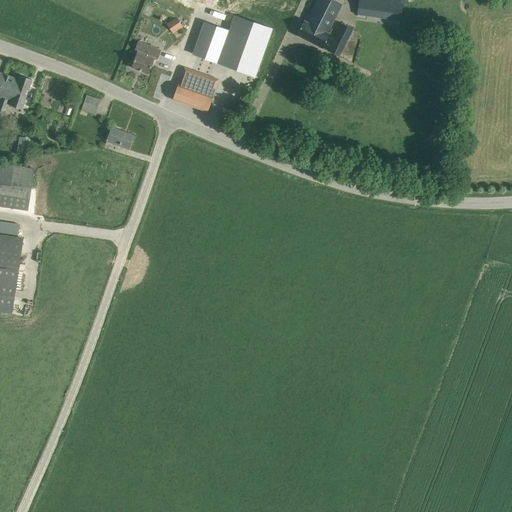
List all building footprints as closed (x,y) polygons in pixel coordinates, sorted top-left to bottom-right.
[(318,0),(308,20),(329,31),(343,5),(334,0),(318,0)] [(359,0),(359,7),(402,13),(404,0),(359,0)] [(272,29),(235,15),(229,31),(204,22),(193,54),(218,63),(255,76),(272,29)] [(183,27),(176,17),(166,24),(173,34),(183,27)] [(329,31),(308,20),(307,21),(305,20),(297,35),(322,48),(331,32),(329,31)] [(353,29),(342,23),(328,51),(340,57),(353,29)] [(161,49),(138,40),(135,49),(137,50),(131,67),(148,74),(155,57),(158,58),(161,49)] [(218,79),(184,67),(173,99),(208,111),(213,96),(218,79)] [(19,79),(0,72),(0,96),(1,97),(0,98),(0,127),(9,103),(22,108),(32,80),(20,75),(19,79)] [(100,100),(87,95),(81,110),(95,114),(100,100)] [(222,110),(220,116),(227,118),(229,113),(222,110)] [(134,135),(112,127),(107,140),(128,149),(134,135)] [(25,137),(14,135),(12,149),(23,151),(25,137)] [(61,146),(71,149),(74,142),(64,138),(61,146)] [(0,205),(28,210),(35,168),(0,162),(0,205)] [(0,312),(12,314),(23,239),(16,238),(19,224),(0,221),(0,312)]
